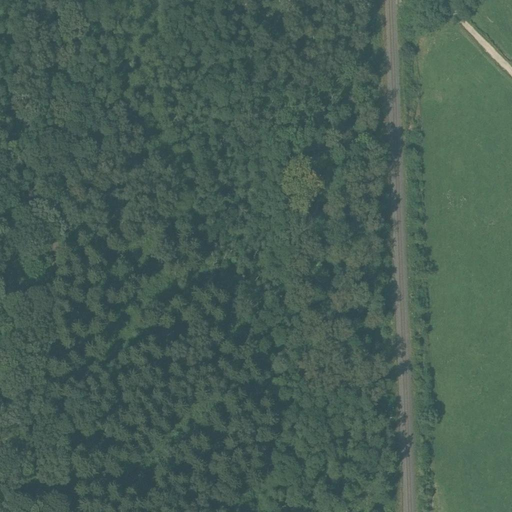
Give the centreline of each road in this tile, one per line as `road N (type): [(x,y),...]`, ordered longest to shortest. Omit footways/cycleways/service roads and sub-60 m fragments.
road 1 (track): [(61,151),(34,442),(36,501)]
road 2 (unknown): [(43,0),(0,322)]
road 3 (track): [(77,0),(61,151)]
